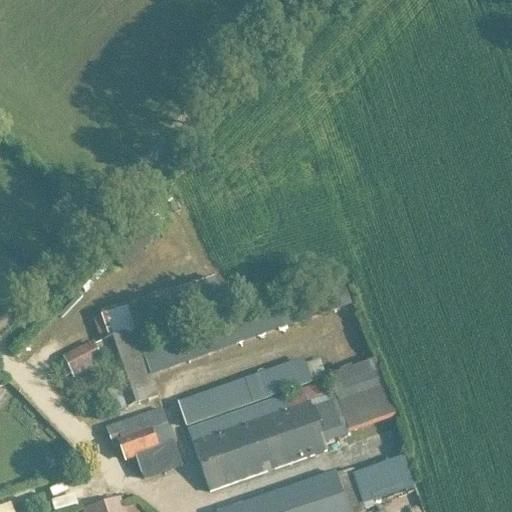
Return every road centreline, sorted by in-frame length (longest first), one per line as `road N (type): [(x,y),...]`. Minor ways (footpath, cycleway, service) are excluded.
road 1 (unclassified): [(0,324),(294,0)]
road 2 (unknown): [(0,333),(180,510)]
